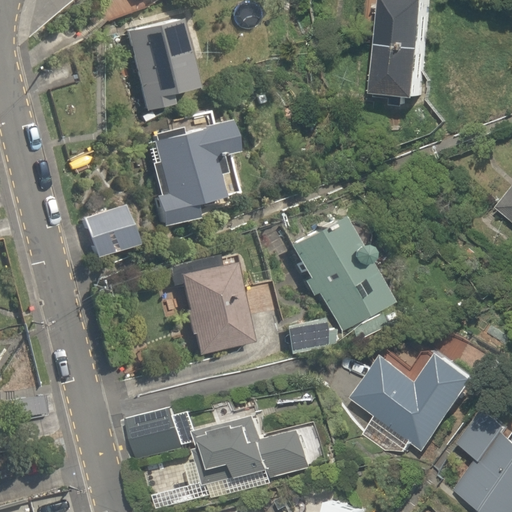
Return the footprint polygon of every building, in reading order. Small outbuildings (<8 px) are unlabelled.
[(425,0),(376,0),(371,86),(421,89),(425,0)] [(164,89),(186,84),(170,10),(118,22),(137,111),(168,104),(164,89)] [(158,191),(150,193),(156,223),(190,216),(186,197),(211,192),(201,146),(225,142),(219,114),(145,129),(158,191)] [(511,199),(502,211),(511,219),(511,199)] [(119,200),(78,213),(93,264),(135,251),(119,200)] [(328,203),(276,235),(334,330),(386,298),(328,203)] [(225,255),(172,266),(190,350),(243,339),(225,255)] [(481,379),(435,344),(417,368),(385,343),(347,392),(425,451),(481,379)] [(40,389),(3,395),(7,420),(44,414),(40,389)] [(174,399),(126,410),(138,461),(157,457),(186,450),(174,399)] [(199,427),(210,463),(231,456),(237,477),(267,469),(251,412),(199,427)] [(313,414),(261,431),(274,471),(325,454),(313,414)] [(478,457),(453,494),(479,511),(511,511),(511,433),(487,417),(465,448),(478,457)] [(193,455),(141,467),(148,499),(200,487),(193,455)] [(358,511),(360,504),(296,488),(294,498),(225,511),(358,511)]
